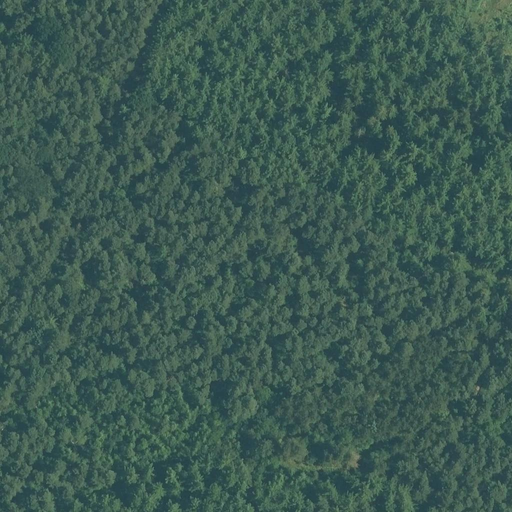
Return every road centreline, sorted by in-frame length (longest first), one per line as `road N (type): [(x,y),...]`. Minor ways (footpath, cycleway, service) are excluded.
road 1 (track): [(0,28),(511,282)]
road 2 (track): [(0,374),(173,0)]
road 3 (track): [(424,511),(511,311)]
